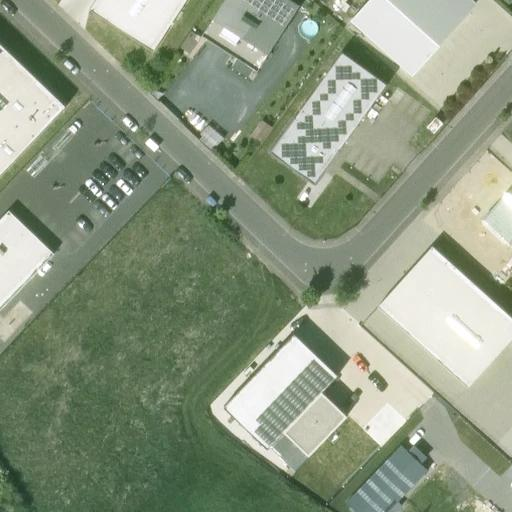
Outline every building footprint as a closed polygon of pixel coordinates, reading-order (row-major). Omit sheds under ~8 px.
[(186,0),(95,0),(90,8),(154,50),(186,0)] [(300,5),(292,0),(224,0),(202,35),(258,70),(300,5)] [(478,3),(474,0),(369,0),(352,19),(414,75),(478,3)] [(0,175),(67,105),(0,41),(0,175)] [(344,52),(295,117),(339,150),(388,85),(344,52)] [(295,117),(270,150),(315,183),(339,150),(295,117)] [(511,241),(511,200),(505,194),(481,220),(509,245),(511,241)] [(9,210),(0,219),(0,309),(54,253),(9,210)] [(469,386),(511,338),(511,316),(432,246),(378,306),(469,386)] [(338,375),(295,333),(224,406),(268,448),(269,447),(322,392),(338,375)] [(347,415),(322,392),(269,447),(294,470),(347,415)] [(387,511),(428,470),(401,445),(346,502),(356,511),(387,511)]
